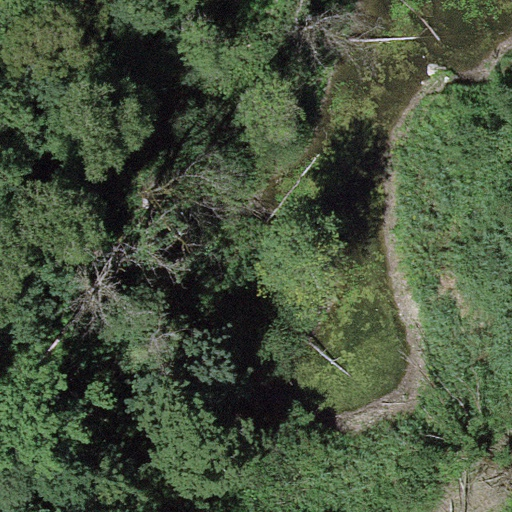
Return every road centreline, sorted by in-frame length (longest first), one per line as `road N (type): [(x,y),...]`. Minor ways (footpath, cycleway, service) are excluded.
road 1 (track): [(111,0),(49,252),(65,325),(170,511)]
road 2 (track): [(79,0),(0,124)]
